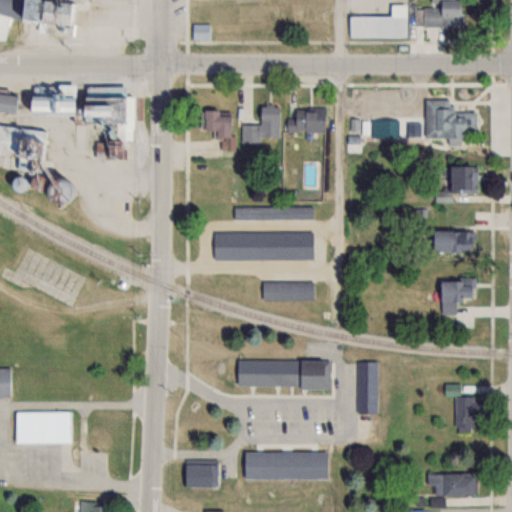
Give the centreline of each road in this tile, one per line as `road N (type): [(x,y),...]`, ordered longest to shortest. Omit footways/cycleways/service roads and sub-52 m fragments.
road 1 (residential): [(150,511),(162,0)]
road 2 (residential): [(162,68),(511,67)]
road 3 (residential): [(0,67),(162,68)]
